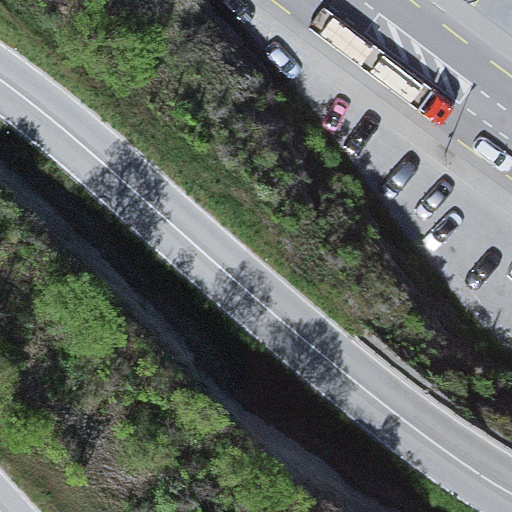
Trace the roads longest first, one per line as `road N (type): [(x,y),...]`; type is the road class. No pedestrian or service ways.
road 1 (tertiary): [(0,80),(371,396),(511,493)]
road 2 (primary): [(344,0),(511,125)]
